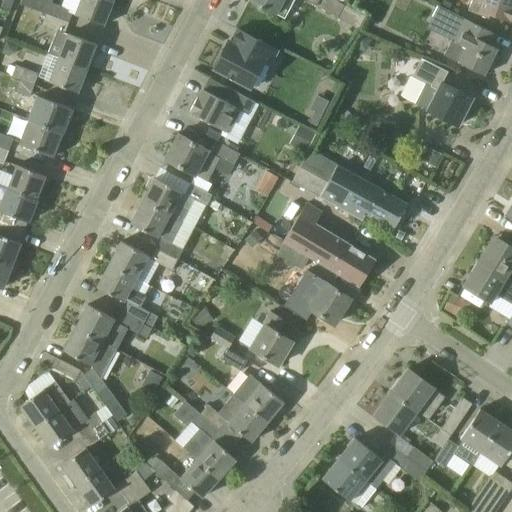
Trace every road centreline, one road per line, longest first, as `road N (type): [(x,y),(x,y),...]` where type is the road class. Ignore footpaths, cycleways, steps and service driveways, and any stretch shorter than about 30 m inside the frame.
road 1 (residential): [(0,381),(21,357),(208,0)]
road 2 (residential): [(256,502),(394,319)]
road 3 (residential): [(394,319),(511,122)]
road 4 (residential): [(511,399),(394,319)]
